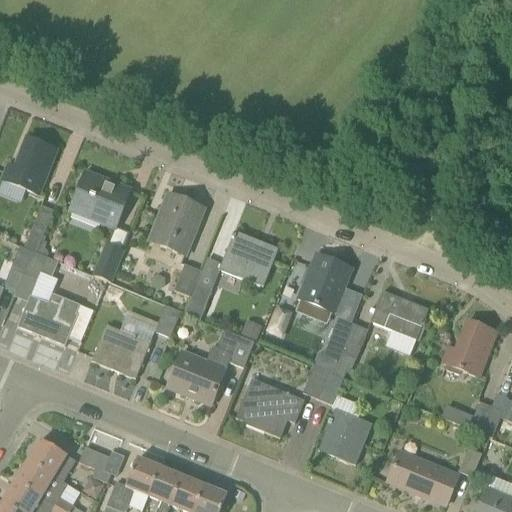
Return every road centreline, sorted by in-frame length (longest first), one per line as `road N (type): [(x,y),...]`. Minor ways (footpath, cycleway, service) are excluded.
road 1 (residential): [(511,305),(0,88)]
road 2 (tertiary): [(288,488),(31,383)]
road 3 (track): [(445,272),(481,0)]
